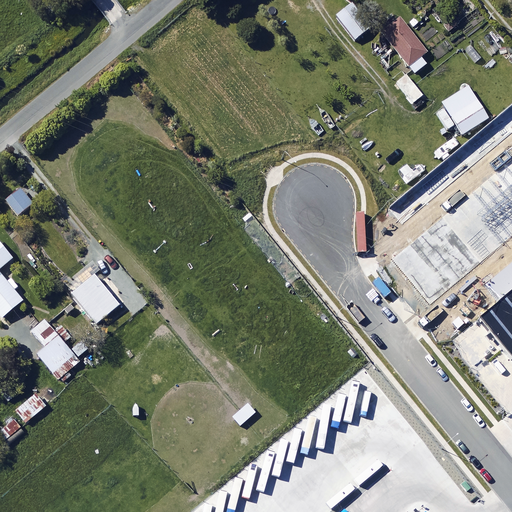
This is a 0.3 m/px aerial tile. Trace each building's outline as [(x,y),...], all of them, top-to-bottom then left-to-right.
[(350,4),(335,17),(355,41),(370,29),(350,4)] [(422,60),(427,56),(399,18),(380,32),(414,77),(427,67),(422,60)] [(404,76),(395,83),(413,105),(422,98),(404,76)] [(466,87),(440,104),(461,136),(487,119),(466,87)] [(21,189),(6,202),(18,216),(33,204),(21,189)] [(11,278),(7,282),(0,274),(0,270),(13,259),(0,243),(0,316),(3,319),(23,301),(14,291),(19,287),(11,278)] [(93,275),(70,294),(96,324),(119,305),(93,275)] [(511,290),(480,316),(511,354),(511,290)] [(30,333),(43,348),(35,354),(57,381),(79,363),(45,321),(30,333)] [(16,412),(25,424),(44,408),(35,397),(16,412)] [(0,430),(0,436),(7,445),(25,431),(14,419),(0,430)]
